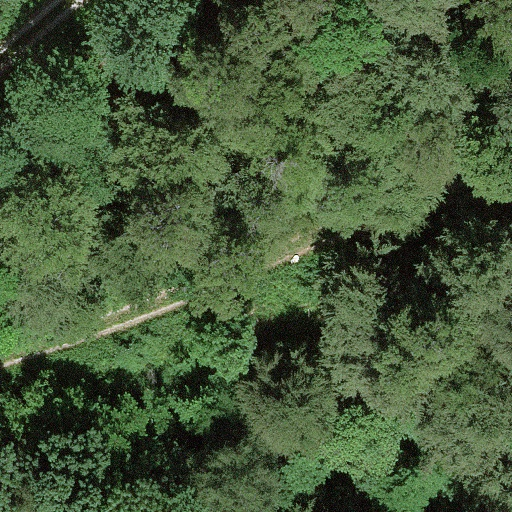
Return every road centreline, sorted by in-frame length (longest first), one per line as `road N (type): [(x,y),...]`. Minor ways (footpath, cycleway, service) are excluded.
road 1 (track): [(0,370),(511,185)]
road 2 (track): [(0,93),(110,0)]
